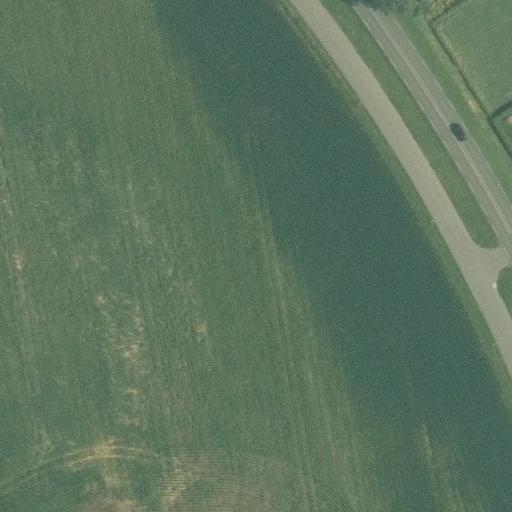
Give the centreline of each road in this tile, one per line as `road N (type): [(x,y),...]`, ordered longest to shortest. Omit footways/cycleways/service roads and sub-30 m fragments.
road 1 (unclassified): [(475,275),(394,133),(299,0)]
road 2 (primary): [(511,241),(460,145),(363,0)]
